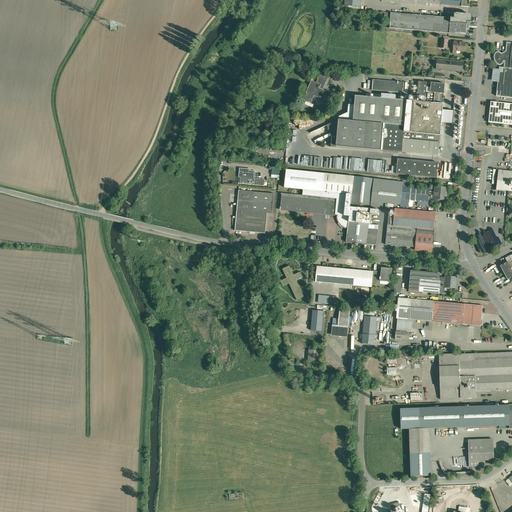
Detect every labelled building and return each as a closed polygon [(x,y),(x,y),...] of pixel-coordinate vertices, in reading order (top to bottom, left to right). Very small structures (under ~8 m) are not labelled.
[(451,14),(451,18),(451,22),(467,23),(467,18),(471,18),(472,12),(455,10),(455,15),(451,14)] [(451,18),(391,13),(389,28),(449,33),(450,32),(451,22),(451,18)] [(467,23),(451,22),(450,32),(461,33),(461,31),(466,32),(467,23)] [(465,43),(457,42),(457,41),(454,41),(453,50),(457,51),(464,51),(465,43)] [(511,43),(507,43),(506,51),(498,56),(495,55),(494,57),(494,58),(495,58),(495,59),(495,60),(495,61),(496,62),(496,63),(497,63),(498,63),(498,64),(500,64),(501,64),(502,64),(502,63),(503,63),(503,62),(503,61),(505,61),(504,67),(511,68),(511,43)] [(446,60),(437,59),(436,69),(445,70),(446,60)] [(464,62),(446,60),(445,70),(463,72),(464,62)] [(511,68),(504,67),(499,67),(499,70),(496,69),(495,81),(498,81),(496,96),(511,97),(511,68)] [(328,79),(320,75),(317,81),(325,84),(328,79)] [(403,83),(373,80),(372,90),(403,93),(404,83),(403,82),(403,83)] [(313,81),(306,96),(304,100),(309,102),(311,99),(312,99),(314,95),(324,99),(323,102),(328,105),(325,110),(326,110),(333,93),(327,91),(318,87),(319,84),(313,81)] [(427,82),(418,81),(417,95),(426,96),(427,82)] [(445,84),(431,83),(430,92),(430,93),(435,93),(443,94),(444,94),(445,84)] [(430,92),(426,92),(426,102),(434,103),(435,93),(430,93),(430,92)] [(443,94),(435,93),(434,103),(443,104),(443,94)] [(408,101),(355,96),(353,121),(348,120),(349,120),(348,120),(348,121),(384,124),(405,126),(408,103),(408,101)] [(408,101),(408,103),(405,126),(405,134),(440,137),(441,121),(442,108),(443,104),(408,101)] [(511,103),(491,101),(488,123),(511,125),(511,103)] [(455,109),(442,108),(441,121),(453,122),(455,109)] [(348,121),(338,120),(310,133),(311,133),(327,126),(332,137),(331,147),(336,148),(336,147),(382,151),(384,124),(348,121)] [(403,152),(405,134),(405,126),(384,124),(382,151),(403,152)] [(462,126),(454,126),(453,134),(461,135),(462,126)] [(405,134),(403,152),(438,156),(439,143),(443,143),(444,138),(440,137),(405,134)] [(311,161),(313,155),(300,155),(300,157),(297,156),(290,156),(290,160),(292,160),(293,157),(295,158),(294,158),(294,162),(291,162),(290,163),(293,164),(303,165),(303,162),(300,162),(298,161),(298,157),(301,157),(301,158),(308,159),(308,161),(311,161)] [(438,163),(397,159),(396,174),(436,178),(438,163)] [(272,167),(272,179),(280,179),(280,167),(272,167)] [(256,171),(248,170),(248,169),(240,168),(239,177),(244,177),(243,184),(264,186),(265,179),(255,178),(256,171)] [(352,194),(322,192),(324,174),(286,170),(284,188),(303,190),(302,195),(337,199),(335,215),(337,215),(337,217),(337,218),(337,219),(338,220),(338,221),(339,223),(338,224),(341,227),(342,226),(343,227),(344,227),(345,228),(348,228),(350,207),(352,194)] [(511,171),(498,170),(497,185),(496,190),(506,191),(511,191),(511,171)] [(354,177),(324,174),(322,192),(352,194),(354,177)] [(374,179),(354,177),(352,194),(350,207),(371,209),(371,202),(374,179)] [(403,182),(374,179),(371,202),(400,205),(401,199),(402,185),(403,182)] [(406,187),(402,187),(403,185),(402,185),(401,199),(405,199),(406,199),(408,200),(408,199),(410,188),(410,187),(407,187),(406,187)] [(447,188),(435,187),(435,192),(434,200),(446,201),(447,188)] [(410,188),(408,199),(428,201),(429,191),(429,189),(410,188)] [(275,194),(239,190),(239,193),(235,230),(235,231),(237,231),(255,233),(264,234),(265,234),(267,214),(273,214),(275,194)] [(337,199),(302,195),(282,194),(280,211),(335,216),(335,215),(337,199)] [(371,209),(350,207),(348,228),(346,242),(376,245),(378,230),(368,229),(371,209)] [(435,214),(395,210),(395,213),(394,212),(394,213),(394,214),(393,214),(393,215),(392,215),(391,215),(390,215),(389,215),(389,214),(388,224),(417,227),(415,247),(415,251),(432,253),(435,214)] [(388,224),(387,224),(385,244),(414,247),(415,247),(417,227),(388,224)] [(511,254),(505,258),(507,262),(500,266),(507,279),(511,276),(511,254)] [(294,275),(290,266),(283,269),(287,278),(280,281),(283,286),(289,283),(297,300),(304,297),(296,280),(303,277),(300,272),(294,275)] [(356,270),(317,266),(316,281),(372,287),(372,283),(373,272),(356,270)] [(381,272),(373,271),(373,272),(372,283),(380,284),(381,280),(390,280),(390,282),(391,282),(392,269),(381,268),(381,272)] [(440,273),(411,271),(409,291),(419,292),(420,279),(439,281),(439,277),(440,273)] [(457,277),(446,276),(446,277),(445,288),(455,289),(457,277)] [(402,279),(395,278),(394,292),(401,293),(402,279)] [(439,281),(420,279),(419,292),(439,294),(439,293),(440,281),(439,281)] [(434,301),(399,298),(397,318),(432,322),(434,301)] [(464,304),(434,301),(432,322),(462,324),(464,304)] [(482,306),(464,304),(462,324),(480,326),(482,306)] [(323,311),(313,310),(311,330),(322,331),(323,311)] [(350,312),(340,311),(338,325),(348,326),(350,312)] [(377,317),(365,316),(362,344),(375,345),(377,317)] [(332,324),(331,336),(347,337),(348,326),(338,325),(332,324)] [(405,331),(401,331),(401,332),(396,332),(396,340),(401,340),(401,339),(409,340),(410,333),(405,332),(405,331)] [(320,351),(309,350),(308,363),(319,364),(320,351)] [(511,352),(438,354),(440,399),(460,399),(460,398),(460,384),(475,384),(475,376),(511,374),(511,352)] [(511,374),(475,376),(475,384),(475,391),(476,391),(511,389),(511,374)] [(475,384),(460,384),(460,398),(476,398),(476,391),(475,391),(475,384)] [(429,408),(400,409),(401,429),(409,429),(410,454),(430,454),(430,428),(509,425),(510,425),(509,405),(499,406),(499,404),(496,404),(496,406),(469,407),(469,405),(465,405),(465,407),(439,407),(439,406),(429,406),(429,408)] [(494,444),(468,445),(469,467),(484,466),(484,460),(494,460),(494,444)] [(430,454),(410,454),(411,476),(431,476),(430,454)] [(428,511),(430,494),(424,493),(421,511),(428,511)]
